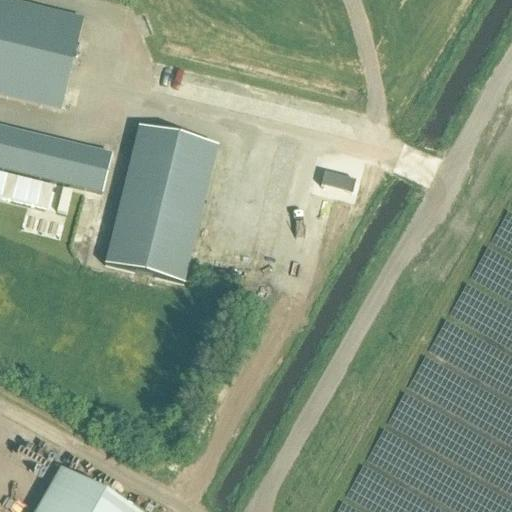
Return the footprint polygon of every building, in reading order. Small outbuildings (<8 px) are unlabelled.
[(82,24),(0,3),(0,101),(59,116),(82,24)] [(110,159),(0,131),(0,174),(41,185),(42,183),(100,198),(110,159)] [(183,288),(217,150),(137,131),(103,268),(183,288)] [(355,184),(324,177),(321,191),(351,198),(355,184)] [(125,511),(58,473),(35,511),(125,511)]
